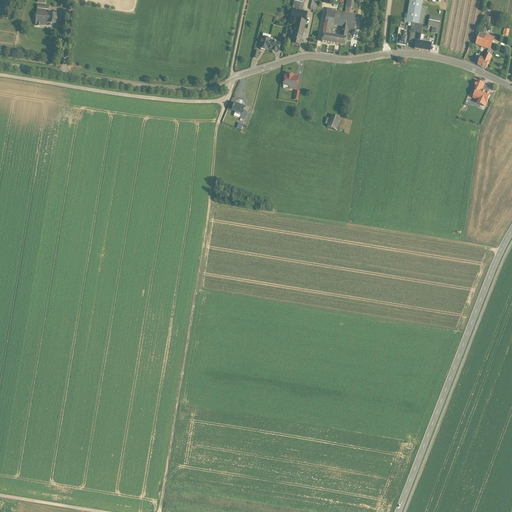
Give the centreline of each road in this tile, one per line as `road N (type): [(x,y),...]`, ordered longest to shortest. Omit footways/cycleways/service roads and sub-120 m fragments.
road 1 (residential): [(511,87),(416,55),(302,57),(196,93),(0,64)]
road 2 (track): [(247,0),(234,80),(216,128),(159,511)]
road 3 (tertiary): [(399,511),(511,232)]
road 4 (track): [(500,252),(210,205)]
road 5 (track): [(0,75),(226,102)]
